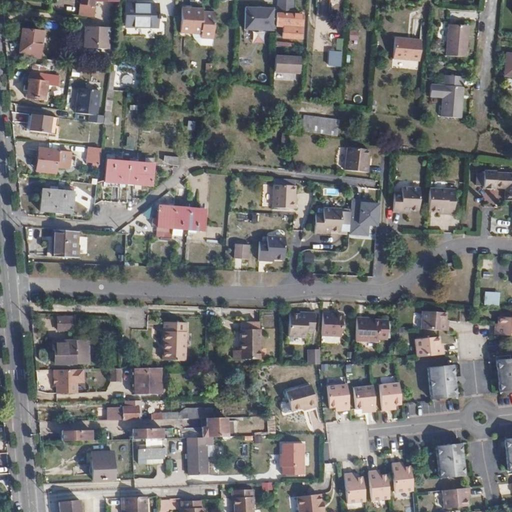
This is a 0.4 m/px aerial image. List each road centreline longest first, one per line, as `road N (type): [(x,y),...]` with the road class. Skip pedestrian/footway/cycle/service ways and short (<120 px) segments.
road 1 (residential): [(511,245),(453,244),(379,291),(9,283)]
road 2 (residential): [(4,220),(105,225),(198,164),(373,184)]
road 3 (secondary): [(9,283),(29,511)]
road 4 (unknown): [(28,493),(254,485)]
road 5 (residential): [(347,437),(483,418)]
